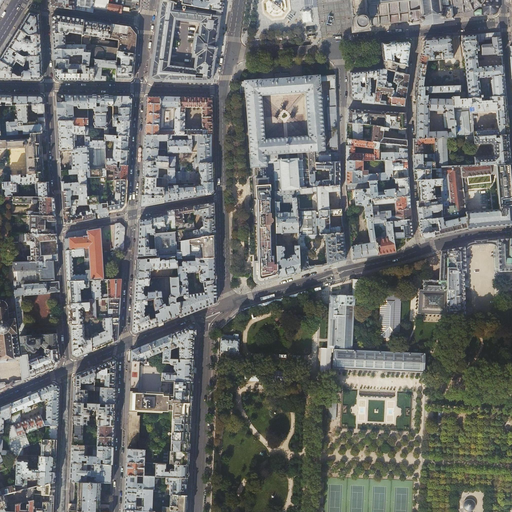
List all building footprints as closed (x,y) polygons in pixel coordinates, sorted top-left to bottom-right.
[(60,8),(74,10),(73,0),(50,0),(51,6),(52,7),(60,8)] [(95,0),(73,0),(74,10),(83,11),(93,13),(93,8),(95,0)] [(109,0),(95,0),(93,8),(103,10),(122,13),(122,11),(125,11),(126,7),(108,4),(109,0)] [(155,81),(158,81),(160,81),(162,81),(163,81),(179,82),(180,82),(208,83),(212,79),(215,59),(215,58),(216,58),(216,56),(215,56),(216,52),(217,52),(217,50),(216,50),(217,46),(217,45),(217,41),(218,41),(218,38),(219,27),(221,11),(216,10),(215,15),(197,13),(198,7),(197,7),(190,5),(181,4),(168,1),(163,0),(160,0),(158,16),(155,38),(151,63),(149,78),(151,80),(152,80),(153,81),(154,81),(155,81)] [(191,0),(190,5),(197,7),(198,7),(216,10),(221,11),(222,11),(222,10),(223,2),(223,0),(191,0)] [(348,0),(349,2),(349,7),(350,10),(350,12),(350,15),(351,18),(352,29),(352,32),(356,31),(366,30),(369,30),(369,27),(369,25),(378,24),(379,24),(387,23),(389,23),(398,22),(399,22),(403,22),(407,21),(407,23),(409,23),(409,25),(412,24),(418,23),(418,24),(420,23),(421,25),(431,24),(433,24),(442,22),(442,21),(444,20),(451,19),(452,19),(453,19),(453,18),(456,18),(469,17),(482,16),(482,15),(486,15),(494,15),(495,14),(497,13),(498,12),(498,10),(499,9),(497,0),(348,0)] [(29,12),(39,15),(39,12),(37,11),(31,8),(29,9),(28,11),(28,14),(26,16),(29,12)] [(39,15),(29,12),(22,23),(18,30),(26,35),(28,36),(40,35),(39,27),(39,15)] [(69,32),(81,34),(84,20),(80,19),(65,17),(55,15),(51,18),(52,22),(52,25),(53,39),(53,50),(83,50),(83,44),(81,44),(75,44),(75,43),(74,43),(74,42),(73,42),(65,42),(65,34),(68,34),(69,32)] [(92,21),(84,20),(81,34),(81,44),(83,44),(83,50),(83,52),(90,53),(89,59),(95,60),(116,61),(116,59),(117,57),(117,51),(118,49),(115,48),(115,43),(102,40),(102,38),(109,39),(110,34),(108,34),(109,31),(110,31),(111,24),(107,23),(92,21)] [(116,25),(111,24),(110,31),(110,34),(109,39),(119,40),(118,49),(117,51),(125,52),(128,53),(135,54),(135,47),(136,44),(136,39),(136,35),(130,27),(127,26),(116,25)] [(24,38),(26,35),(18,30),(12,40),(7,48),(18,54),(21,50),(22,49),(22,50),(23,50),(23,51),(24,51),(24,52),(25,52),(26,52),(26,51),(27,51),(28,53),(28,55),(25,56),(26,55),(22,53),(21,56),(23,57),(26,57),(41,56),(41,53),(40,45),(40,35),(28,36),(28,40),(28,39),(27,39),(26,39),(26,40),(24,38)] [(491,76),(503,75),(503,70),(503,65),(477,67),(476,54),(477,53),(477,51),(478,51),(479,50),(478,46),(477,45),(476,46),(475,43),(483,42),(483,40),(491,39),(492,45),(481,45),(481,55),(497,54),(497,55),(498,55),(498,58),(501,58),(501,59),(502,58),(501,42),(500,32),(484,34),(461,36),(462,52),(464,52),(466,73),(462,73),(463,76),(466,76),(468,98),(480,98),(479,95),(478,82),(478,78),(483,77),(491,76)] [(423,42),(423,44),(422,54),(421,56),(428,56),(427,60),(453,58),(453,52),(452,52),(451,37),(436,38),(426,39),(423,42)] [(382,52),(383,60),(393,63),(393,55),(395,55),(395,56),(395,57),(396,58),(397,58),(398,59),(399,59),(399,58),(398,64),(408,66),(408,62),(409,51),(410,51),(410,44),(408,41),(398,42),(381,43),(382,52)] [(3,54),(0,59),(0,60),(12,68),(14,70),(15,68),(13,67),(16,62),(21,65),(19,68),(22,71),(23,67),(24,63),(26,57),(23,57),(21,56),(18,54),(7,48),(3,54)] [(54,57),(54,69),(76,69),(78,69),(80,69),(81,70),(82,65),(82,64),(69,64),(71,63),(70,60),(70,59),(68,59),(68,55),(69,54),(69,55),(81,55),(82,56),(82,65),(87,65),(88,66),(89,64),(89,59),(90,53),(83,52),(83,50),(53,50),(54,57)] [(125,55),(125,52),(117,51),(117,57),(119,58),(121,59),(120,65),(116,65),(116,69),(115,74),(114,74),(113,75),(113,80),(113,81),(121,81),(130,81),(133,78),(134,69),(135,54),(128,53),(127,55),(125,55)] [(42,68),(41,56),(26,57),(24,63),(29,63),(29,64),(28,64),(28,67),(29,67),(29,70),(26,70),(26,71),(24,71),(24,67),(23,67),(22,71),(21,73),(22,80),(35,80),(40,80),(42,77),(42,68)] [(426,65),(427,60),(428,56),(421,56),(419,62),(419,64),(426,65)] [(93,81),(95,60),(89,59),(89,64),(91,64),(91,67),(88,68),(87,68),(87,65),(82,65),(81,70),(80,69),(79,80),(91,81),(93,81)] [(116,61),(95,60),(93,81),(109,81),(109,80),(108,80),(108,75),(107,73),(101,73),(102,68),(116,69),(116,64),(118,64),(118,59),(116,59),(116,61)] [(11,73),(12,68),(0,60),(0,79),(5,80),(22,80),(21,73),(19,73),(17,71),(15,74),(14,73),(11,73)] [(393,63),(383,60),(383,62),(384,69),(386,70),(395,72),(396,72),(397,68),(401,69),(400,73),(407,74),(408,66),(398,64),(393,63)] [(423,87),(426,65),(419,64),(418,69),(415,87),(414,96),(427,96),(427,93),(428,87),(423,87)] [(76,69),(54,69),(55,75),(55,78),(58,80),(67,80),(79,80),(80,69),(78,69),(78,73),(77,73),(76,69)] [(385,83),(386,70),(384,69),(380,69),(377,70),(376,86),(392,89),(392,85),(391,84),(390,83),(385,83)] [(366,85),(376,86),(377,70),(365,71),(364,71),(366,85)] [(351,94),(351,97),(354,100),(357,100),(362,100),(363,93),(365,92),(366,85),(364,71),(363,71),(350,73),(350,78),(351,94)] [(246,106),(249,144),(250,155),(251,167),(257,167),(257,178),(256,178),(257,199),(270,199),(268,177),(266,178),(265,166),(266,166),(266,163),(273,163),(274,170),(273,170),(273,172),(274,172),(274,191),(275,191),(296,190),(309,188),(309,171),(314,171),(316,171),(316,169),(315,162),(316,162),(315,156),(315,154),(338,153),(336,105),(335,75),(319,76),(319,75),(303,77),(289,78),(289,72),(281,72),(273,73),(273,79),(260,80),(259,80),(244,81),(244,82),(239,82),(240,93),(241,93),(245,92),(245,97),(246,97),(246,106)] [(400,73),(396,72),(395,72),(393,79),(392,78),(391,82),(397,83),(396,91),(393,91),(394,89),(392,89),(390,99),(405,99),(407,90),(409,75),(407,74),(400,73)] [(504,86),(503,75),(491,76),(491,80),(492,97),(505,97),(504,86)] [(366,85),(365,92),(363,93),(362,100),(362,103),(366,103),(367,103),(374,104),(376,86),(366,85)] [(392,89),(376,86),(374,104),(382,105),(391,105),(404,107),(405,106),(405,103),(405,99),(390,99),(392,89)] [(12,105),(11,95),(0,94),(0,105),(9,105),(12,105)] [(26,95),(11,95),(12,105),(27,105),(26,103),(27,103),(27,104),(31,104),(31,103),(31,104),(44,104),(44,99),(43,98),(41,95),(27,95),(26,95)] [(88,109),(87,96),(74,95),(57,95),(56,96),(57,109),(57,121),(74,120),(73,118),(73,106),(77,106),(77,107),(78,109),(88,109)] [(91,96),(87,96),(88,109),(88,118),(88,127),(104,128),(109,128),(113,128),(113,126),(112,121),(112,120),(106,120),(106,112),(107,112),(107,109),(108,107),(108,106),(111,106),(111,108),(112,108),(112,106),(112,96),(107,96),(101,96),(91,96)] [(121,96),(112,96),(112,106),(118,106),(118,107),(118,108),(131,108),(132,99),(129,96),(121,96)] [(159,129),(161,107),(161,97),(158,96),(147,96),(147,97),(146,106),(145,119),(144,136),(159,135),(159,129)] [(177,97),(161,97),(161,107),(175,107),(179,107),(179,97),(177,97)] [(195,97),(179,97),(179,107),(185,107),(202,108),(202,129),(202,135),(212,134),(212,122),(212,116),(212,106),(212,98),(207,98),(195,97)] [(459,97),(456,97),(452,97),(452,99),(454,129),(454,137),(465,137),(508,135),(509,135),(508,127),(508,124),(508,122),(507,122),(506,117),(507,117),(507,115),(507,112),(505,97),(492,97),(486,98),(480,98),(468,98),(465,99),(459,99),(459,97)] [(428,100),(428,106),(428,108),(428,111),(429,111),(443,111),(444,111),(444,110),(444,108),(447,108),(447,111),(446,111),(446,112),(446,113),(447,128),(447,129),(449,129),(454,129),(452,99),(430,99),(429,99),(428,100)] [(428,100),(427,100),(427,101),(416,101),(416,111),(416,121),(429,123),(429,111),(428,111),(428,108),(426,108),(426,106),(428,106),(428,100)] [(44,104),(31,104),(32,110),(34,110),(34,112),(35,113),(37,112),(37,114),(44,114),(44,104)] [(27,105),(12,105),(9,105),(10,111),(11,118),(10,118),(10,121),(6,122),(6,135),(18,134),(18,130),(22,130),(22,134),(30,133),(40,133),(42,133),(42,130),(45,130),(45,117),(37,117),(38,122),(28,122),(27,105)] [(161,107),(159,129),(174,130),(175,107),(161,107)] [(185,107),(179,107),(175,107),(174,130),(174,135),(184,135),(184,130),(185,107)] [(131,115),(131,108),(118,108),(115,108),(112,109),(112,120),(112,121),(119,121),(121,121),(131,121),(131,115)] [(377,111),(361,110),(353,109),(348,109),(347,123),(363,124),(370,125),(370,116),(385,117),(384,126),(389,127),(390,121),(395,121),(395,117),(399,118),(398,112),(386,112),(377,111)] [(395,117),(395,121),(390,121),(389,127),(389,128),(398,129),(406,129),(405,120),(405,119),(405,113),(401,113),(398,112),(399,118),(395,117)] [(88,118),(73,118),(74,120),(74,127),(83,127),(83,125),(86,125),(86,127),(88,127),(88,118)] [(74,127),(74,120),(57,121),(58,134),(59,151),(71,150),(75,150),(74,127)] [(130,131),(131,121),(121,121),(121,123),(119,123),(119,121),(112,121),(113,126),(117,126),(116,136),(118,136),(130,136),(130,131)] [(428,132),(429,123),(416,121),(415,135),(415,139),(424,139),(424,135),(426,135),(426,138),(434,138),(434,131),(428,132)] [(363,124),(347,123),(346,130),(352,130),(352,133),(346,133),(346,139),(362,141),(363,124)] [(388,129),(389,129),(389,128),(389,127),(384,126),(378,125),(374,125),(372,142),(383,143),(407,146),(406,142),(406,138),(403,138),(402,140),(382,138),(383,130),(387,131),(388,129)] [(192,130),(186,130),(186,135),(202,135),(202,129),(199,129),(199,126),(192,126),(192,130)] [(83,127),(74,127),(75,150),(71,150),(72,155),(73,155),(73,160),(73,165),(72,165),(72,170),(106,169),(106,164),(105,156),(105,150),(105,148),(85,147),(84,127),(83,127)] [(86,127),(84,127),(85,147),(105,148),(105,138),(88,137),(88,127),(86,127)] [(454,129),(449,129),(449,132),(447,132),(446,131),(434,131),(434,138),(450,137),(454,137),(454,129)] [(40,133),(30,133),(30,138),(29,138),(29,139),(27,139),(27,142),(25,142),(25,147),(26,174),(34,174),(35,183),(43,182),(43,170),(43,166),(42,148),(42,146),(41,146),(41,143),(41,138),(40,133)] [(212,134),(202,135),(186,135),(184,135),(174,135),(168,135),(168,141),(168,153),(195,152),(198,152),(198,157),(198,163),(206,163),(211,163),(211,150),(212,141),(212,134)] [(116,136),(108,135),(105,135),(105,138),(105,148),(105,150),(107,150),(107,144),(106,144),(106,141),(114,141),(113,150),(129,151),(129,144),(130,136),(118,136),(118,139),(116,138),(116,136)] [(168,135),(159,135),(144,136),(144,142),(144,148),(158,149),(158,141),(168,141),(168,135)] [(508,135),(465,137),(465,145),(491,143),(493,145),(493,155),(491,156),(474,157),(474,165),(510,163),(510,158),(509,141),(508,135)] [(451,166),(450,137),(434,138),(426,138),(424,139),(415,139),(413,139),(413,147),(413,155),(422,155),(422,143),(434,143),(434,154),(435,167),(451,166)] [(24,139),(6,140),(6,148),(25,147),(25,142),(27,142),(27,139),(24,139)] [(362,141),(346,139),(346,150),(346,161),(361,160),(361,153),(356,153),(356,152),(354,151),(355,146),(365,147),(366,141),(362,141)] [(382,147),(383,143),(372,142),(366,141),(365,147),(374,148),(374,154),(361,153),(361,160),(363,160),(381,160),(381,153),(381,147),(381,146),(382,147)] [(407,146),(383,143),(382,147),(381,146),(381,147),(399,149),(399,153),(381,153),(381,160),(385,160),(391,160),(395,160),(401,160),(407,161),(407,152),(407,146)] [(158,149),(144,148),(143,155),(143,161),(168,162),(168,157),(157,156),(158,149)] [(128,157),(129,151),(113,150),(113,159),(107,158),(107,157),(107,156),(105,156),(106,164),(117,165),(119,165),(128,166),(128,157)] [(338,161),(338,153),(315,154),(315,156),(318,156),(318,162),(338,161)] [(435,167),(434,154),(422,155),(413,155),(413,161),(413,168),(435,167)] [(168,157),(168,162),(168,169),(168,175),(168,178),(168,182),(194,183),(195,182),(195,175),(195,168),(195,163),(198,163),(198,157),(195,157),(194,158),(194,162),(193,162),(192,163),(192,171),(187,171),(187,164),(180,164),(180,172),(175,172),(175,161),(175,157),(168,157)] [(363,160),(361,160),(346,161),(346,167),(346,171),(363,171),(363,170),(363,160)] [(391,160),(385,160),(385,173),(376,173),(376,174),(367,174),(368,181),(369,181),(369,182),(376,181),(389,179),(389,177),(392,176),(391,160)] [(395,160),(391,160),(392,176),(392,179),(394,179),(408,177),(408,170),(407,164),(407,161),(401,160),(401,163),(395,163),(395,160)] [(168,162),(143,161),(142,168),(142,177),(156,178),(157,178),(158,168),(168,169),(168,162)] [(340,161),(338,161),(318,162),(316,162),(315,162),(316,169),(329,169),(329,180),(315,181),(314,171),(309,171),(309,188),(339,185),(339,181),(339,172),(340,161)] [(206,163),(198,163),(195,163),(195,168),(199,168),(199,172),(200,174),(201,182),(213,182),(213,172),(213,163),(211,163),(206,163)] [(419,221),(437,218),(442,217),(465,214),(465,216),(467,229),(479,228),(493,226),(511,224),(511,213),(511,206),(511,193),(511,183),(510,163),(474,165),(451,166),(435,167),(413,168),(414,175),(414,181),(418,181),(431,180),(430,169),(435,169),(441,169),(441,179),(441,186),(441,195),(441,197),(441,200),(450,199),(451,208),(441,209),(441,205),(417,208),(418,214),(419,221)] [(117,169),(117,165),(106,164),(106,169),(106,170),(114,170),(113,175),(106,175),(106,181),(119,180),(127,180),(127,175),(128,166),(119,165),(119,169),(117,169)] [(106,170),(106,169),(72,170),(69,170),(69,173),(70,174),(78,174),(78,182),(66,183),(66,180),(64,180),(64,170),(60,170),(61,174),(61,181),(62,192),(76,190),(76,200),(83,200),(83,199),(87,199),(87,205),(89,204),(96,204),(107,203),(106,181),(106,175),(106,170)] [(363,171),(346,171),(345,181),(345,184),(361,183),(369,182),(369,181),(368,181),(367,174),(367,170),(363,170),(363,171)] [(20,175),(17,175),(17,184),(20,184),(21,185),(30,185),(31,184),(31,183),(35,183),(34,174),(26,174),(26,177),(20,177),(20,175)] [(11,182),(2,182),(2,186),(2,189),(5,189),(5,196),(9,196),(12,196),(12,193),(17,193),(17,184),(17,175),(11,175),(11,182)] [(156,178),(142,177),(141,185),(141,195),(163,196),(163,188),(155,187),(156,178)] [(441,186),(441,179),(436,179),(431,180),(418,181),(419,190),(419,201),(429,199),(434,198),(434,189),(434,188),(433,188),(433,187),(433,186),(441,186)] [(126,198),(127,180),(119,180),(106,181),(107,203),(108,213),(121,211),(126,206),(126,198)] [(376,181),(369,182),(369,188),(371,200),(396,197),(395,191),(394,189),(394,188),(384,190),(384,191),(377,192),(376,181)] [(43,182),(35,183),(36,197),(40,197),(49,197),(49,188),(48,182),(43,182)] [(213,182),(201,182),(198,182),(195,182),(194,183),(194,185),(195,197),(204,195),(211,194),(214,191),(213,187),(213,182)] [(369,188),(369,182),(361,183),(345,184),(346,191),(354,190),(363,189),(366,189),(369,188)] [(408,182),(397,183),(398,190),(395,191),(396,197),(409,196),(409,189),(409,185),(408,182)] [(173,186),(168,186),(168,188),(163,188),(163,196),(164,202),(173,201),(195,197),(194,185),(188,185),(188,184),(187,183),(184,184),(184,185),(177,186),(177,185),(173,185),(173,186)] [(340,191),(339,185),(309,188),(296,190),(296,194),(312,193),(312,192),(317,191),(318,211),(329,210),(329,206),(328,206),(328,200),(328,196),(328,192),(340,191)] [(369,188),(366,189),(366,191),(365,193),(363,193),(363,189),(354,190),(355,199),(355,205),(362,205),(364,206),(365,218),(367,218),(373,218),(372,213),(371,205),(371,200),(369,188)] [(76,205),(87,205),(87,199),(83,199),(83,200),(76,200),(76,190),(62,192),(62,199),(62,200),(62,208),(70,206),(70,205),(76,205)] [(296,190),(275,191),(275,214),(275,215),(276,233),(298,233),(297,212),(296,194),(296,190)] [(163,196),(141,195),(140,200),(140,206),(141,207),(147,205),(164,202),(163,196)] [(409,196),(396,197),(371,200),(371,205),(378,204),(395,203),(395,210),(410,209),(410,202),(409,196)] [(54,197),(49,197),(40,197),(39,200),(37,200),(37,202),(36,203),(35,203),(35,212),(34,212),(33,211),(26,211),(26,215),(30,216),(55,216),(54,205),(54,197)] [(441,200),(441,197),(437,198),(436,198),(436,202),(430,202),(429,199),(419,201),(416,201),(417,205),(417,208),(441,205),(441,200)] [(270,216),(270,199),(257,199),(258,208),(258,258),(259,262),(254,262),(255,279),(255,281),(256,282),(258,283),(260,283),(262,283),(266,282),(277,279),(277,265),(273,265),(273,256),(270,256),(270,225),(270,223),(271,223),(271,222),(272,222),(272,221),(272,220),(272,219),(271,219),(271,218),(271,216),(270,216)] [(108,213),(107,203),(96,204),(97,209),(94,210),(95,214),(97,214),(98,218),(102,218),(109,216),(108,213)] [(194,214),(199,213),(202,213),(202,215),(203,220),(214,218),(214,214),(214,203),(213,203),(201,205),(193,206),(194,214)] [(90,210),(75,213),(75,210),(76,209),(76,205),(70,205),(70,206),(71,206),(71,217),(81,215),(83,221),(86,220),(96,219),(95,214),(94,210),(97,209),(96,204),(89,204),(90,210)] [(70,206),(62,208),(63,215),(63,218),(63,224),(83,221),(81,215),(71,217),(71,206),(70,206)] [(185,208),(174,210),(175,225),(184,224),(183,213),(192,212),(192,216),(194,215),(194,214),(193,206),(185,208)] [(341,209),(329,210),(318,211),(297,212),(298,233),(298,236),(319,234),(319,235),(343,233),(343,226),(330,228),(330,225),(331,225),(331,223),(331,222),(329,222),(329,215),(332,215),(332,216),(342,215),(341,209)] [(410,209),(395,210),(396,216),(390,216),(390,211),(386,211),(386,219),(389,218),(390,222),(391,221),(411,219),(411,214),(410,209)] [(168,214),(163,215),(165,233),(175,232),(175,225),(174,210),(170,210),(167,211),(168,214)] [(386,211),(379,212),(372,213),(373,218),(373,223),(383,222),(383,223),(383,224),(384,225),(385,225),(386,225),(387,237),(375,239),(377,255),(378,255),(386,254),(395,252),(394,244),(393,233),(392,227),(391,221),(390,222),(386,222),(386,219),(386,211)] [(163,215),(156,217),(151,218),(151,228),(154,228),(154,234),(165,233),(163,215)] [(56,226),(55,216),(30,216),(29,233),(35,234),(37,234),(56,234),(56,230),(51,229),(50,228),(45,228),(45,221),(51,221),(51,224),(52,225),(56,226)] [(443,222),(442,217),(437,218),(439,231),(434,232),(434,237),(443,235),(450,233),(467,229),(465,216),(443,222)] [(154,235),(154,234),(154,228),(151,228),(151,218),(139,220),(138,239),(138,241),(138,243),(138,245),(137,256),(155,255),(155,249),(148,249),(148,247),(150,247),(150,244),(148,244),(148,237),(148,235),(154,235)] [(214,226),(214,218),(203,220),(201,220),(201,221),(203,221),(204,229),(197,230),(193,230),(194,239),(215,235),(214,226)] [(373,218),(367,218),(370,243),(363,244),(351,246),(351,251),(352,259),(366,257),(377,255),(375,239),(373,223),(373,218)] [(428,233),(434,232),(439,231),(437,218),(419,221),(419,227),(420,233),(421,233),(427,232),(428,232),(428,233)] [(349,227),(351,246),(363,244),(362,242),(357,243),(356,236),(357,236),(357,232),(356,232),(356,229),(357,229),(356,226),(355,226),(355,224),(356,223),(356,220),(354,219),(349,220),(349,227)] [(411,219),(391,221),(392,227),(401,226),(402,226),(403,229),(403,232),(393,233),(394,244),(397,243),(403,241),(403,238),(408,237),(413,237),(412,228),(411,219)] [(114,249),(123,250),(124,227),(120,223),(115,224),(114,248),(114,249)] [(186,223),(184,224),(175,225),(175,232),(175,242),(176,242),(181,241),(194,239),(193,230),(197,230),(196,227),(194,227),(187,228),(186,223)] [(65,250),(84,249),(84,256),(85,274),(86,280),(89,280),(91,280),(101,280),(102,280),(101,250),(100,247),(99,227),(68,233),(64,237),(64,238),(64,239),(65,250)] [(175,232),(165,233),(154,234),(154,235),(155,249),(155,255),(137,256),(137,257),(137,259),(159,258),(168,257),(174,256),(177,256),(176,250),(176,242),(175,242),(175,232)] [(11,233),(11,242),(26,241),(26,243),(28,245),(30,244),(30,256),(27,256),(27,262),(38,261),(46,261),(53,261),(58,261),(58,254),(41,255),(40,252),(40,245),(40,241),(57,240),(56,234),(37,234),(37,235),(35,235),(35,234),(29,233),(11,233)] [(344,246),(343,233),(319,235),(319,234),(298,236),(299,245),(300,272),(314,268),(314,267),(314,266),(315,266),(310,266),(308,264),(307,253),(308,251),(309,251),(309,249),(306,246),(305,246),(305,239),(325,238),(327,256),(325,257),(326,259),(326,260),(327,260),(327,264),(338,261),(345,259),(345,254),(344,246)] [(215,235),(194,239),(181,241),(181,250),(176,250),(177,256),(177,259),(194,258),(215,258),(215,246),(215,235)] [(511,238),(510,239),(495,240),(487,241),(487,240),(485,240),(483,240),(483,241),(481,241),(478,241),(476,241),(475,241),(475,242),(474,242),(472,242),(471,242),(469,243),(467,245),(466,245),(464,246),(447,250),(441,251),(441,253),(439,280),(436,280),(435,280),(431,280),(431,279),(431,280),(430,280),(428,280),(428,277),(426,277),(424,277),(422,277),(422,280),(423,280),(423,289),(419,289),(419,294),(418,294),(417,309),(418,309),(418,313),(422,313),(422,314),(442,315),(442,314),(447,314),(447,315),(465,315),(463,272),(466,272),(465,251),(465,250),(466,248),(468,247),(469,247),(470,246),(471,245),(472,245),(473,245),(474,245),(489,244),(489,243),(490,243),(491,244),(492,244),(493,244),(494,245),(495,246),(496,246),(497,247),(497,248),(498,248),(498,271),(511,270),(511,238)] [(276,246),(277,265),(277,279),(282,277),(290,275),(295,274),(300,272),(299,245),(295,246),(294,246),(294,254),(291,255),(290,255),(290,256),(290,257),(289,257),(289,258),(288,258),(287,258),(286,259),(283,258),(283,252),(284,251),(284,247),(284,246),(283,246),(276,246)] [(72,257),(84,256),(84,249),(65,250),(66,262),(66,265),(67,281),(86,280),(85,274),(73,275),(72,257)] [(174,256),(168,257),(168,260),(164,260),(163,260),(162,260),(161,260),(161,261),(160,261),(159,258),(137,259),(136,273),(136,279),(149,278),(150,278),(150,271),(152,269),(154,269),(155,269),(159,269),(177,268),(177,267),(177,261),(175,261),(174,256)] [(182,263),(182,266),(177,267),(177,268),(178,277),(178,285),(187,284),(188,283),(186,273),(198,271),(199,270),(199,269),(201,269),(202,272),(200,273),(199,273),(199,274),(200,281),(200,282),(201,282),(203,282),(216,279),(216,266),(215,262),(215,258),(194,258),(194,261),(183,261),(182,263)] [(53,261),(46,261),(46,268),(39,268),(38,261),(27,262),(13,262),(14,281),(20,281),(20,274),(17,274),(17,271),(35,270),(35,271),(36,273),(40,273),(40,280),(54,279),(54,272),(53,261)] [(179,296),(178,285),(178,277),(170,277),(171,295),(170,295),(169,296),(170,300),(169,305),(168,305),(167,305),(163,307),(160,297),(162,297),(162,296),(162,292),(161,291),(160,291),(148,292),(147,299),(154,298),(156,318),(156,324),(167,319),(180,314),(179,302),(179,296)] [(149,278),(136,279),(135,285),(135,291),(134,301),(147,299),(148,292),(149,278)] [(54,279),(40,280),(20,281),(14,281),(14,284),(16,309),(19,336),(58,334),(57,327),(25,329),(21,295),(24,295),(60,292),(60,287),(59,281),(54,282),(54,279)] [(121,290),(121,279),(118,279),(102,280),(101,280),(101,283),(107,283),(107,294),(101,295),(101,299),(107,298),(120,298),(121,290)] [(216,279),(203,282),(205,292),(201,293),(201,291),(198,292),(199,293),(188,295),(187,284),(178,285),(179,296),(182,296),(182,297),(183,297),(183,298),(184,298),(184,299),(185,299),(186,301),(179,302),(180,314),(180,317),(192,312),(203,308),(217,303),(216,302),(216,290),(216,279)] [(361,279),(353,279),(352,295),(361,295),(361,279)] [(89,287),(89,280),(86,280),(67,281),(68,291),(68,304),(89,302),(89,299),(81,300),(80,287),(82,287),(82,288),(88,288),(89,287)] [(101,283),(101,280),(91,280),(92,299),(96,299),(98,299),(101,299),(101,295),(101,283)] [(16,309),(14,284),(7,285),(9,297),(12,297),(12,303),(13,303),(13,310),(16,309)] [(336,349),(352,350),(352,349),(352,348),(354,304),(354,303),(355,296),(347,296),(330,295),(328,348),(336,348),(336,349)] [(383,334),(396,334),(398,296),(385,296),(383,334)] [(0,362),(3,361),(3,362),(4,362),(4,361),(9,361),(10,361),(10,360),(13,360),(14,360),(14,359),(14,358),(15,358),(16,358),(18,357),(18,358),(19,358),(19,356),(18,345),(14,312),(12,312),(11,306),(10,306),(9,305),(8,302),(7,301),(6,300),(7,300),(6,299),(5,300),(3,299),(0,298),(0,362)] [(119,312),(120,298),(107,298),(108,303),(108,314),(102,315),(98,316),(98,318),(112,318),(113,342),(118,340),(119,313),(119,312)] [(147,299),(134,301),(134,316),(133,330),(134,331),(136,332),(147,328),(156,324),(156,318),(150,319),(149,313),(146,314),(146,316),(144,316),(145,304),(147,304),(147,305),(148,304),(147,299)] [(90,310),(89,302),(68,304),(69,319),(70,325),(82,325),(82,320),(83,320),(82,317),(81,316),(81,314),(82,314),(82,313),(81,313),(81,310),(90,310)] [(98,318),(96,318),(90,319),(90,324),(90,329),(91,338),(92,351),(98,349),(110,344),(113,342),(112,318),(98,318)] [(84,324),(82,325),(70,325),(70,339),(71,354),(77,358),(83,355),(92,351),(91,338),(85,338),(84,336),(84,324)] [(188,327),(187,327),(180,330),(171,334),(170,359),(193,359),(194,348),(194,327),(193,327),(192,326),(191,325),(190,326),(189,326),(188,327)] [(58,334),(19,336),(21,345),(24,344),(25,346),(26,349),(27,350),(30,349),(32,352),(35,352),(36,350),(36,349),(37,348),(39,348),(40,346),(41,345),(44,349),(48,349),(58,349),(58,342),(58,334)] [(148,343),(153,355),(163,351),(162,362),(163,362),(170,362),(170,359),(171,334),(159,339),(148,343)] [(234,336),(223,335),(223,339),(221,339),(220,351),(227,352),(231,352),(231,354),(236,355),(236,352),(238,352),(238,349),(238,340),(238,334),(234,334),(234,336)] [(146,358),(153,355),(148,343),(147,344),(139,347),(131,350),(131,356),(131,361),(147,362),(146,358)] [(27,355),(22,355),(22,352),(21,345),(18,345),(19,356),(22,380),(22,381),(24,380),(27,379),(30,377),(28,360),(28,355),(27,355)] [(48,349),(44,349),(44,350),(44,351),(44,353),(44,354),(45,355),(43,355),(43,356),(42,356),(41,355),(28,360),(30,377),(47,370),(56,366),(59,361),(59,355),(58,349),(48,349)] [(352,350),(336,349),(334,349),(333,349),(332,368),(334,368),(336,368),(337,368),(419,371),(419,372),(424,372),(424,371),(424,355),(425,355),(425,353),(423,353),(352,350)] [(104,362),(95,366),(94,378),(104,378),(104,388),(115,388),(116,376),(116,361),(113,358),(104,362)] [(331,358),(319,358),(319,373),(330,373),(331,358)] [(193,359),(170,359),(170,362),(170,363),(171,364),(172,364),(174,364),(174,370),(175,370),(175,372),(174,372),(174,373),(162,372),(162,380),(173,381),(192,382),(192,372),(193,359)] [(162,362),(147,362),(131,361),(130,372),(127,449),(136,449),(136,442),(138,442),(138,443),(139,444),(139,445),(141,445),(142,444),(143,444),(143,443),(143,442),(142,441),(142,440),(139,440),(140,414),(137,414),(138,410),(163,411),(163,410),(168,411),(168,409),(172,409),(173,394),(164,393),(164,392),(146,391),(146,392),(139,392),(140,366),(162,367),(163,362),(162,362)] [(94,378),(95,366),(84,371),(81,372),(76,374),(74,376),(74,380),(74,386),(80,386),(80,383),(94,382),(94,378)] [(310,384),(310,371),(233,368),(232,381),(310,384)] [(191,393),(192,382),(173,381),(173,394),(172,409),(170,451),(188,452),(189,444),(190,419),(191,393)] [(45,387),(37,391),(41,400),(42,404),(43,404),(42,401),(45,400),(44,399),(47,398),(49,402),(52,400),(58,400),(59,397),(59,387),(54,383),(45,387)] [(80,386),(74,386),(74,394),(73,402),(87,403),(88,390),(84,390),(80,389),(80,386)] [(104,388),(94,387),(94,390),(94,392),(95,391),(100,391),(99,400),(95,400),(94,399),(94,403),(99,404),(114,404),(115,396),(115,388),(104,388)] [(22,397),(10,402),(11,403),(10,429),(9,450),(9,455),(17,455),(29,455),(28,446),(30,445),(25,434),(38,429),(37,428),(45,425),(44,425),(43,420),(40,415),(21,422),(20,409),(23,408),(25,412),(31,410),(30,405),(41,400),(37,391),(22,397)] [(336,400),(328,399),(327,419),(335,420),(336,400)] [(58,418),(58,400),(52,400),(49,402),(48,402),(48,406),(47,406),(46,418),(47,418),(47,420),(43,420),(44,425),(47,425),(57,425),(58,418)] [(11,403),(10,402),(3,405),(0,406),(0,454),(9,455),(9,450),(2,450),(2,432),(3,432),(4,420),(6,419),(6,423),(7,423),(7,429),(10,429),(11,403)] [(94,403),(87,403),(73,402),(73,414),(72,424),(83,424),(87,424),(87,420),(87,415),(90,415),(90,414),(89,414),(90,410),(97,410),(97,411),(99,411),(99,404),(94,403)] [(114,416),(114,404),(99,404),(99,411),(98,416),(97,416),(96,419),(88,419),(88,420),(87,420),(87,424),(98,425),(113,425),(114,416)] [(82,445),(83,424),(72,424),(72,435),(71,445),(82,445)] [(57,433),(57,425),(47,425),(46,436),(40,437),(42,440),(44,439),(57,440),(57,433)] [(113,436),(113,425),(98,425),(97,446),(113,447),(113,437),(113,436)] [(56,445),(57,440),(44,439),(42,440),(41,456),(56,456),(56,445)] [(87,445),(82,445),(71,445),(71,455),(70,463),(81,463),(81,460),(82,460),(82,461),(83,461),(83,460),(86,460),(87,459),(87,456),(87,445)] [(112,457),(113,447),(97,446),(93,446),(93,456),(87,456),(87,459),(87,464),(91,464),(112,465),(112,457)] [(145,450),(136,449),(127,449),(126,457),(126,462),(144,463),(145,450)] [(188,460),(188,452),(170,451),(169,464),(188,464),(188,460)] [(39,486),(55,482),(55,473),(56,462),(56,456),(41,456),(29,455),(17,455),(16,482),(13,482),(14,485),(16,491),(25,489),(27,489),(27,479),(28,479),(29,479),(29,478),(38,479),(38,480),(38,481),(37,481),(37,482),(38,483),(38,484),(39,485),(39,486)] [(144,475),(144,463),(126,462),(126,469),(126,475),(137,475),(143,476),(145,476),(145,475),(144,475)] [(87,464),(81,463),(70,463),(70,473),(70,481),(78,482),(90,482),(90,480),(86,480),(87,476),(90,476),(90,470),(87,470),(87,464)] [(152,468),(155,468),(155,476),(166,477),(187,478),(187,471),(188,464),(169,464),(153,463),(152,468)] [(111,475),(112,465),(91,464),(91,465),(94,466),(94,470),(90,470),(90,477),(94,477),(93,480),(90,480),(90,482),(101,482),(111,483),(111,475)] [(137,475),(126,475),(125,481),(125,492),(124,505),(124,510),(145,511),(147,511),(151,511),(151,502),(152,502),(151,502),(151,499),(152,499),(152,498),(151,498),(152,493),(152,489),(153,489),(152,489),(152,488),(154,487),(155,487),(155,476),(145,476),(143,476),(143,481),(137,481),(137,475)] [(187,488),(187,478),(166,477),(166,483),(170,484),(170,494),(186,495),(187,488)] [(55,482),(39,486),(34,487),(34,494),(36,494),(36,495),(41,495),(42,494),(50,495),(50,502),(43,502),(43,508),(35,508),(35,506),(33,505),(32,511),(53,511),(53,508),(54,496),(54,492),(55,482)] [(101,482),(90,482),(78,482),(78,487),(77,504),(77,511),(68,510),(68,511),(109,511),(110,511),(99,511),(101,482)] [(0,490),(0,495),(7,494),(16,491),(14,485),(1,489),(1,490),(0,490)] [(34,487),(27,489),(25,489),(28,502),(33,500),(34,494),(34,487)] [(10,506),(7,494),(0,495),(0,508),(3,508),(10,506)] [(185,511),(186,499),(186,495),(170,494),(169,507),(162,507),(161,511),(185,511)] [(465,501),(464,502),(463,504),(463,506),(463,508),(465,510),(466,511),(468,511),(470,511),(471,511),(473,510),(474,508),(475,506),(475,505),(474,503),(473,501),(471,500),(469,499),(467,500),(465,501)] [(32,511),(33,505),(33,500),(28,502),(16,504),(15,511),(32,511)]
